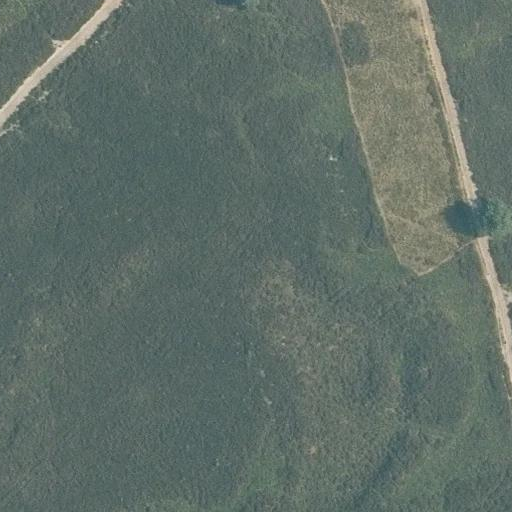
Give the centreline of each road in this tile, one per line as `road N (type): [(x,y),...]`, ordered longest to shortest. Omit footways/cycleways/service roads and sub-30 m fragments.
road 1 (track): [(511,366),(423,0)]
road 2 (track): [(0,117),(58,36),(102,0)]
